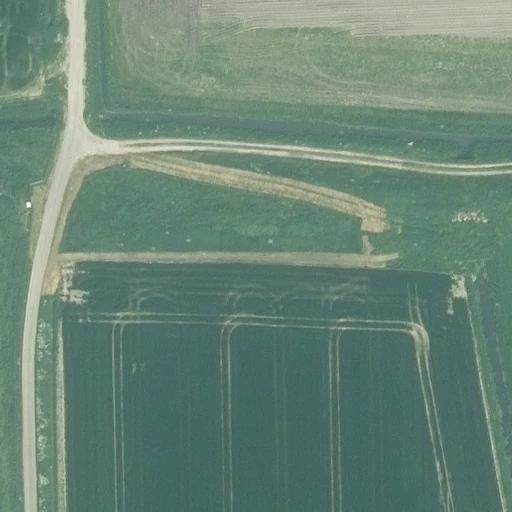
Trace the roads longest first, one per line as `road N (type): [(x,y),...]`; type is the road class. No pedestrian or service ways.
road 1 (unclassified): [(17,511),(19,299),(74,140)]
road 2 (unclassified): [(72,0),(74,140)]
